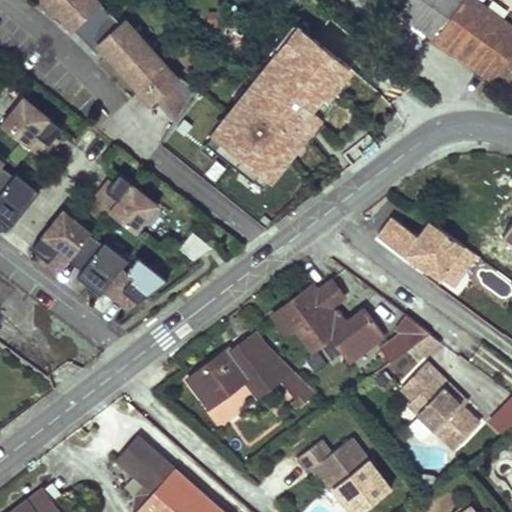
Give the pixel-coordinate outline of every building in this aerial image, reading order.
[(176,121),(197,87),(180,76),(179,78),(161,58),(160,58),(125,19),(121,23),(97,0),(45,0),(48,3),(99,53),(104,49),(123,69),(122,70),(142,92),(146,87),(156,98),(151,103),(156,108),(161,103),(176,121)] [(409,0),(400,13),(434,38),(461,0),(409,0)] [(511,26),(475,0),(461,0),(434,38),(491,78),(492,79),(497,71),(511,51),(511,26)] [(223,23),(224,50),(241,49),(240,23),(223,23)] [(360,43),(347,56),(395,98),(384,113),(401,128),(433,104),(360,43)] [(511,51),(497,71),(511,81),(511,51)] [(278,81),(241,135),(283,162),(298,139),(293,135),(313,105),(278,81)] [(156,98),(146,87),(142,92),(151,103),(156,98)] [(50,142),(55,135),(62,126),(24,95),(1,123),(44,157),(54,145),(50,142)] [(319,108),(313,105),(293,135),(298,139),(319,108)] [(54,145),(59,138),(55,135),(50,142),(54,145)] [(0,216),(0,222),(8,229),(39,190),(17,172),(14,175),(1,165),(1,164),(0,164),(0,215),(0,216)] [(94,197),(137,231),(159,203),(120,172),(113,181),(107,188),(103,184),(94,197)] [(107,188),(113,181),(109,177),(103,184),(107,188)] [(90,232),(92,229),(64,207),(33,246),(42,254),(48,258),(45,263),(58,273),(70,258),(74,254),(73,253),(90,232)] [(476,252),(431,220),(419,236),(394,218),(385,224),(377,235),(426,270),(428,267),(440,276),(441,273),(453,258),(465,267),(476,252)] [(511,221),(503,234),(511,240),(511,221)] [(73,253),(74,254),(87,265),(83,269),(79,274),(89,282),(85,287),(98,297),(104,289),(103,289),(122,266),(123,266),(129,258),(106,240),(103,243),(90,232),(73,253)] [(194,232),(181,248),(195,259),(212,246),(194,232)] [(42,254),(39,258),(45,263),(48,258),(42,254)] [(74,254),(70,258),(83,269),(87,265),(74,254)] [(138,254),(126,269),(123,266),(122,266),(103,289),(104,289),(116,298),(128,308),(155,288),(169,278),(138,254)] [(441,273),(454,282),(465,267),(453,258),(441,273)] [(332,336),(350,360),(385,334),(364,307),(348,320),(339,309),(334,312),(330,306),(344,295),(331,279),(317,290),(313,284),(273,314),(287,332),(294,327),(312,351),(332,336)] [(430,332),(405,314),(396,326),(404,332),(381,349),(390,362),(430,332)] [(267,343),(258,331),(231,351),(228,347),(187,378),(209,407),(245,380),(257,370),(269,386),(280,378),(295,398),(300,394),(305,401),(316,393),(267,343)] [(330,340),(319,348),(334,367),(344,359),(330,340)] [(427,360),(401,387),(412,398),(408,403),(455,448),(480,423),(462,406),(434,378),(439,372),(427,360)] [(257,370),(245,380),(256,396),(269,386),(257,370)] [(439,372),(434,378),(462,406),(468,400),(439,372)] [(511,393),(510,392),(487,421),(508,437),(511,431),(511,393)] [(116,459),(135,476),(156,452),(137,435),(116,459)] [(321,439),(297,457),(308,471),(316,465),(351,511),(361,511),(391,489),(351,437),(331,452),(321,439)] [(136,511),(223,511),(156,452),(135,476),(144,484),(154,493),(136,511)] [(423,475),(419,478),(427,488),(437,480),(434,476),(423,475)] [(136,511),(154,493),(144,484),(134,496),(132,511),(136,511)] [(62,511),(43,486),(6,511),(62,511)]
